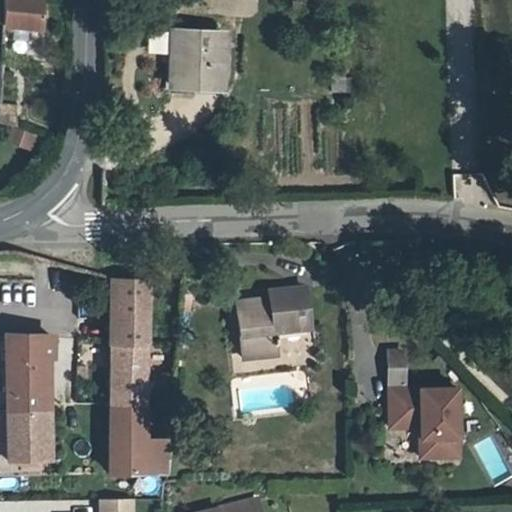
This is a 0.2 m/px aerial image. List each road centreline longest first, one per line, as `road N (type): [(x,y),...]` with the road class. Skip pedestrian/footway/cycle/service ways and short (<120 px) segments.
road 1 (residential): [(38,204),(80,233),(414,216),(511,231)]
road 2 (residential): [(38,204),(76,152),(87,101),(87,0)]
